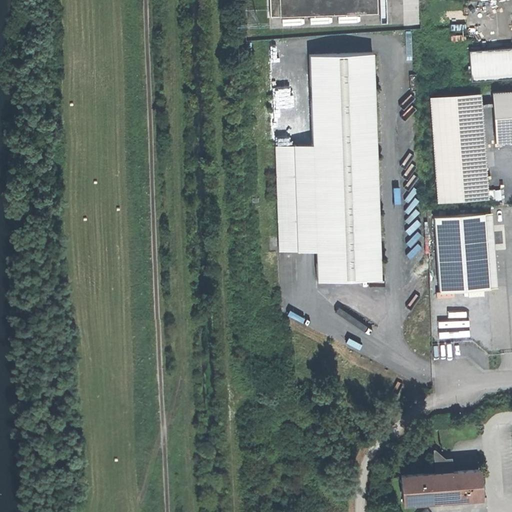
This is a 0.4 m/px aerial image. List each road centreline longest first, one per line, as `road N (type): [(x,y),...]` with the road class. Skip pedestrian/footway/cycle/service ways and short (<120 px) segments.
road 1 (track): [(218,0),(239,511)]
road 2 (track): [(193,511),(172,0)]
road 3 (track): [(148,0),(168,511)]
road 4 (track): [(137,508),(183,357)]
